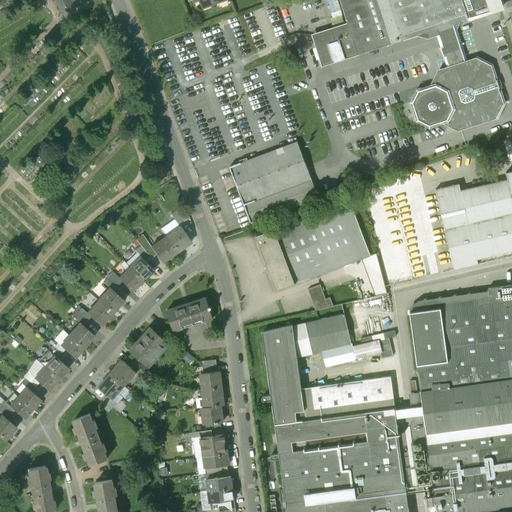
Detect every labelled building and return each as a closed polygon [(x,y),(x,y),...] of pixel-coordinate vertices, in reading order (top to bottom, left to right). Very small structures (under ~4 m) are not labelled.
[(52,0),(62,15),(74,8),(68,0),(52,0)] [(339,0),(347,24),(357,55),(426,33),(460,21),(501,8),(498,0),(339,0)] [(268,19),(278,41),(286,37),(273,6),(263,10),(267,19),(268,19)] [(460,21),(426,33),(427,37),(436,34),(448,70),(441,72),(435,83),(416,89),(410,102),(416,120),(429,127),(447,122),(459,126),(492,116),(499,102),(495,89),(496,88),(497,86),(495,82),(493,81),(492,82),(488,68),(474,61),(468,63),(457,29),(460,21)] [(347,24),(330,29),(331,30),(318,34),(322,45),(315,47),(322,67),(357,55),(347,24)] [(298,141),(230,167),(251,223),(318,197),(298,141)] [(431,176),(420,179),(422,185),(433,182),(431,176)] [(511,202),(506,180),(460,191),(458,184),(435,190),(451,253),(455,269),(479,264),(478,259),(511,250),(511,202)] [(350,201),(312,215),(334,270),(361,260),(372,256),(350,201)] [(184,221),(176,210),(171,214),(178,225),(184,221)] [(312,215),(275,229),(296,285),(334,270),(312,215)] [(180,227),(174,231),(173,231),(166,236),(166,237),(177,251),(190,242),(191,242),(180,227)] [(296,285),(275,229),(255,236),(276,292),(296,285)] [(151,247),(142,234),(136,240),(140,246),(148,255),(151,258),(156,254),(151,247)] [(166,237),(152,247),(152,246),(151,247),(156,254),(162,262),(162,261),(177,251),(166,237)] [(148,255),(140,246),(134,250),(140,257),(143,259),(148,255)] [(442,256),(439,256),(443,272),(455,269),(451,253),(442,256)] [(372,256),(361,260),(375,296),(387,294),(376,254),(372,256)] [(140,257),(140,258),(130,268),(142,281),(152,271),(153,271),(153,270),(143,259),(140,257)] [(142,281),(130,268),(119,277),(119,278),(131,291),(132,291),(132,290),(142,281)] [(117,286),(107,278),(103,282),(110,288),(113,291),(117,286)] [(320,285),(307,290),(315,310),(333,305),(330,297),(325,299),(320,285)] [(490,302),(410,313),(427,434),(418,435),(426,500),(435,498),(437,511),(511,511),(511,286),(488,289),(490,302)] [(110,288),(104,294),(104,293),(98,300),(112,313),(123,300),(113,291),(110,288)] [(206,297),(167,310),(174,331),(213,318),(206,297)] [(112,313),(98,300),(92,307),(93,307),(87,313),(91,316),(101,325),(112,313)] [(87,313),(78,305),(74,310),(87,321),(91,316),(87,313)] [(87,321),(74,310),(70,315),(80,323),(83,325),(87,321)] [(344,315),(304,324),(311,353),(321,351),(325,368),(354,361),(354,359),(380,354),(381,360),(393,357),(389,340),(384,341),(382,341),(382,339),(377,340),(377,342),(372,343),(361,345),(352,347),(351,343),(350,343),(344,315)] [(83,325),(80,323),(80,324),(75,329),(74,328),(74,329),(76,330),(70,337),(82,348),(93,336),(94,335),(83,325)] [(304,324),(292,327),(296,356),(311,353),(304,324)] [(391,377),(301,389),(306,421),(296,356),(292,327),(292,325),(262,332),(271,395),(263,396),(262,396),(261,397),(261,399),(261,400),(262,401),(263,402),(264,402),(272,401),(279,453),(272,454),(271,455),(270,455),(270,457),(270,459),(271,459),(272,460),(280,459),(287,511),(388,511),(389,511),(386,490),(405,487),(395,409),(391,377)] [(151,327),(130,350),(148,366),(152,361),(153,362),(165,348),(164,348),(169,343),(151,327)] [(394,332),(383,334),(384,341),(389,340),(396,338),(394,332)] [(70,337),(69,336),(61,345),(61,344),(61,345),(74,357),(75,357),(82,348),(70,337)] [(371,337),(360,339),(361,345),(372,343),(371,337)] [(61,354),(52,345),(48,350),(57,358),(61,354)] [(57,358),(48,350),(38,361),(44,367),(58,379),(67,368),(68,368),(57,358)] [(138,366),(129,358),(125,363),(134,370),(138,366)] [(122,360),(110,374),(124,385),(136,372),(134,370),(125,363),(122,360)] [(58,379),(44,367),(35,378),(35,377),(34,378),(39,382),(48,390),(49,390),(48,389),(58,379)] [(203,373),(201,373),(202,381),(201,381),(202,390),(203,390),(221,388),(219,371),(218,371),(203,373)] [(34,378),(30,374),(26,379),(35,387),(39,382),(34,378)] [(110,374),(98,387),(107,395),(112,399),(124,385),(110,374)] [(35,387),(26,379),(22,383),(26,387),(31,391),(35,387)] [(31,391),(26,387),(26,388),(18,396),(32,408),(40,399),(40,400),(40,399),(31,391)] [(221,388),(203,390),(204,398),(203,398),(204,407),(221,405),(223,405),(221,388)] [(18,396),(14,392),(5,402),(15,410),(24,418),(24,417),(32,408),(18,396)] [(112,399),(107,395),(103,400),(112,408),(116,403),(112,399)] [(5,402),(4,400),(0,404),(11,414),(15,410),(5,402)] [(112,408),(103,400),(99,404),(108,412),(112,408)] [(11,414),(0,404),(0,412),(2,415),(7,419),(11,414)] [(204,407),(202,407),(203,415),(202,415),(203,424),(205,424),(221,422),(223,422),(221,405),(204,407)] [(92,421),(89,414),(73,420),(75,427),(73,427),(76,434),(78,433),(85,453),(83,454),(86,460),(88,459),(90,466),(107,459),(104,452),(106,452),(103,444),(101,445),(95,429),(97,428),(94,420),(92,421)] [(2,415),(0,417),(0,435),(5,440),(5,439),(15,427),(16,427),(7,419),(2,415)] [(221,422),(205,424),(206,430),(213,430),(222,428),(221,422)] [(214,435),(201,437),(203,457),(227,453),(224,434),(214,435)] [(227,453),(203,457),(205,468),(215,467),(227,465),(229,465),(227,453)] [(44,466),(27,470),(28,477),(26,477),(28,485),(30,485),(33,501),(31,502),(32,509),(34,509),(34,511),(52,511),(51,507),(53,506),(52,500),(50,500),(46,480),(48,479),(47,473),(45,473),(44,466)] [(216,478),(206,480),(208,491),(232,488),(230,477),(228,477),(216,478)] [(112,481),(94,484),(95,490),(93,491),(94,497),(96,497),(99,511),(116,511),(114,496),(116,495),(115,488),(113,488),(112,481)] [(405,487),(386,490),(389,511),(408,508),(405,487)] [(232,488),(208,491),(210,509),(217,508),(216,501),(233,499),(232,488)] [(235,511),(233,499),(216,501),(217,508),(217,511),(235,511)]
